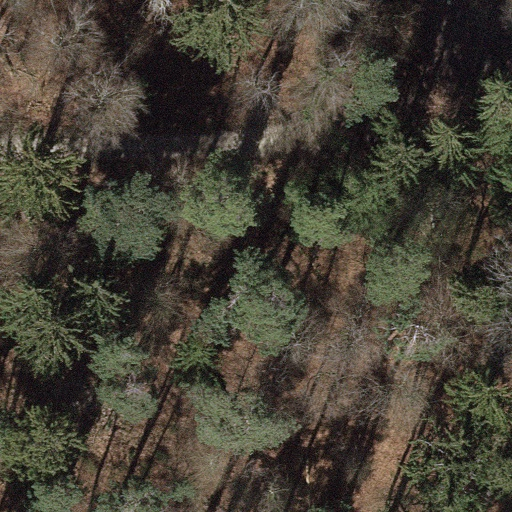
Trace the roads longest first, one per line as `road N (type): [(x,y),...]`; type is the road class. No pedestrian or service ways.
road 1 (track): [(0,145),(277,144)]
road 2 (track): [(502,77),(332,137),(277,144)]
